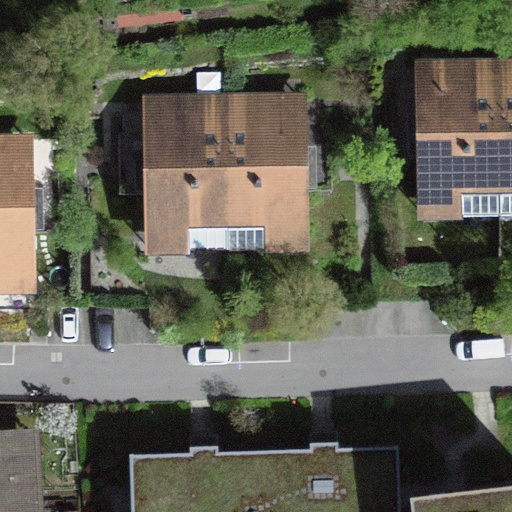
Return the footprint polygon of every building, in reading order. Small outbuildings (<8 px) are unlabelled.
[(511,74),(495,75),(498,215),(511,214),(511,74)] [(495,75),(420,76),(422,197),(462,196),(462,216),(498,215),(495,75)] [(301,109),(223,110),(226,250),(264,249),(263,229),(303,228),(301,109)] [(223,110),(148,112),(150,232),(187,231),(188,251),(226,250),(223,110)] [(27,150),(0,150),(0,271),(29,271),(27,150)] [(0,511),(29,511),(25,441),(0,442),(0,511)] [(129,457),(131,511),(398,511),(396,448),(337,450),(337,444),(324,445),(308,445),(308,451),(217,454),(216,448),(204,448),(129,457)] [(408,503),(409,511),(511,511),(511,490),(450,498),(408,503)]
